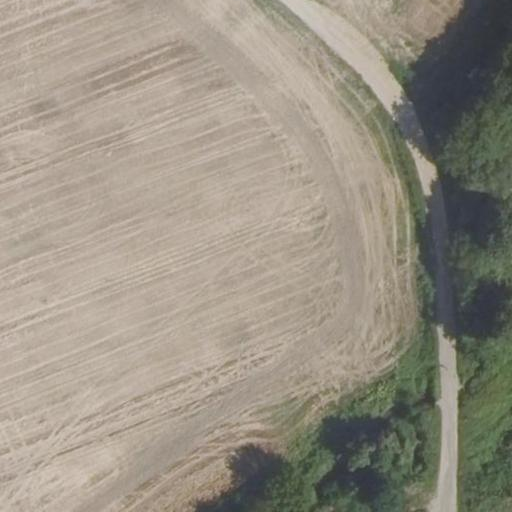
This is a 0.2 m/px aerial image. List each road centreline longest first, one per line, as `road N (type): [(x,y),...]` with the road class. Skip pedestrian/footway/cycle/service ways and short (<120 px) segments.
road 1 (track): [(293,0),(358,54),(417,142),(432,185),(444,310)]
road 2 (unclassified): [(444,310),(446,511)]
